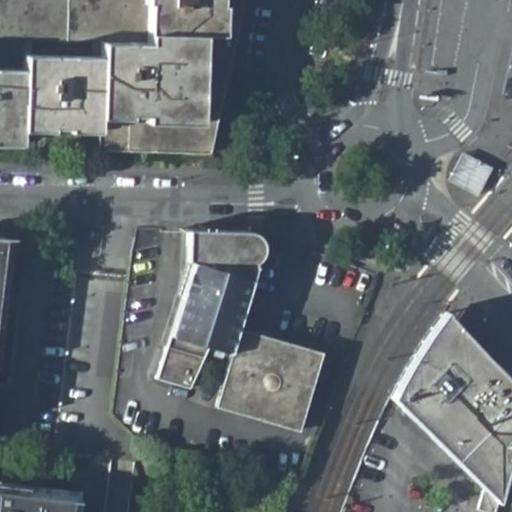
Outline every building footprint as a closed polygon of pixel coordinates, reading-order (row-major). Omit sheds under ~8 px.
[(0,0),(0,38),(99,43),(98,60),(23,56),(22,71),(0,69),(0,146),(18,147),(19,132),(98,135),(97,151),(211,154),(244,5),(243,0),(0,0)] [(489,167),(460,152),(447,178),(476,193),(489,167)] [(195,263),(157,378),(188,388),(204,351),(226,356),(234,328),(243,297),(263,242),(260,238),(258,235),(255,231),(251,230),(189,229),(188,260),(195,263)] [(9,242),(0,241),(0,305),(0,304),(0,295),(2,295),(9,242)] [(436,314),(419,338),(389,398),(482,488),(476,508),(486,511),(494,511),(507,470),(511,471),(511,378),(485,353),(443,306),(436,314)] [(299,431),(323,354),(234,328),(226,356),(212,407),(299,431)] [(0,511),(71,511),(72,500),(0,493),(0,511)]
